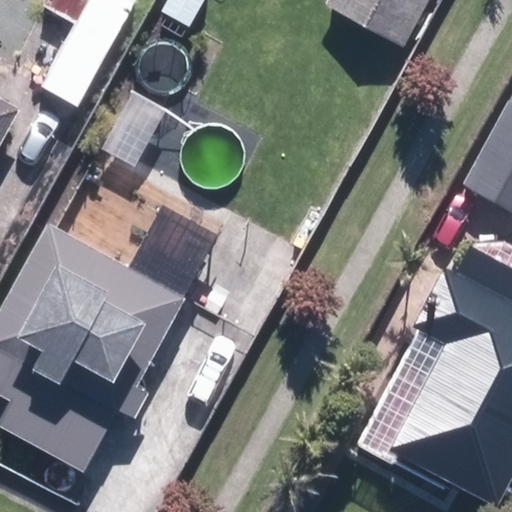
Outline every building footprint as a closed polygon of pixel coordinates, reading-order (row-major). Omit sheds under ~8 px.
[(139,0),(88,0),(42,88),(83,109),(139,0)] [(188,29),(205,0),(155,0),(151,6),(188,29)] [(430,0),(327,0),(324,6),(400,51),(430,0)] [(0,139),(17,109),(0,99),(0,139)] [(511,104),(466,187),(511,211),(511,104)] [(0,421),(83,469),(181,298),(47,222),(0,303),(0,394),(0,395),(0,394),(0,421)] [(487,503),(511,454),(511,265),(469,243),(455,271),(448,267),(360,437),(487,503)]
